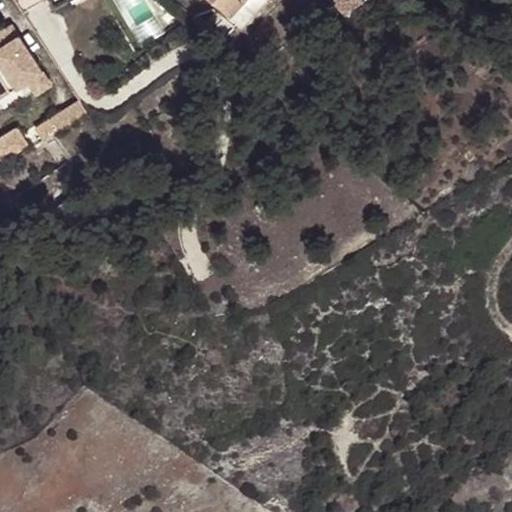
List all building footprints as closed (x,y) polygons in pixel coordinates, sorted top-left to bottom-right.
[(211,0),(229,16),(242,0),(211,0)] [(15,34),(9,39),(15,49),(22,45),(15,34)] [(0,81),(14,102),(31,90),(40,103),(55,94),(22,45),(15,49),(9,39),(0,37),(0,81)] [(14,102),(0,81),(0,102),(4,108),(14,102)] [(102,138),(83,109),(66,120),(74,131),(60,140),(72,157),(102,138)] [(74,131),(66,120),(37,139),(44,150),(60,140),(74,131)] [(0,148),(0,163),(5,170),(30,153),(19,136),(0,148)] [(124,193),(119,186),(115,190),(120,196),(124,193)] [(256,206),(266,214),(274,203),(264,195),(256,206)] [(75,196),(58,207),(73,227),(89,217),(75,196)]
